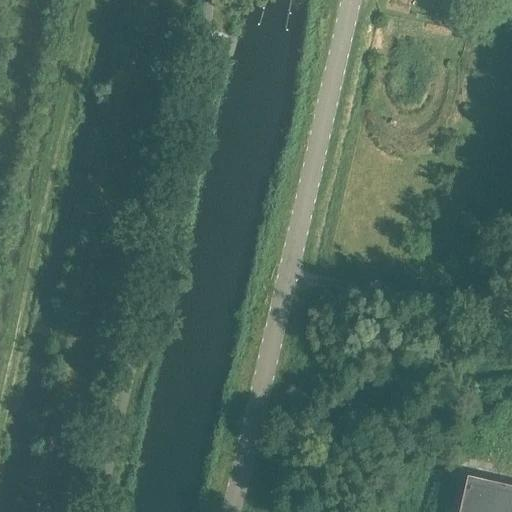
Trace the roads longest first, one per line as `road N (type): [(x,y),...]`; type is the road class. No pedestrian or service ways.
road 1 (unclassified): [(353,0),(231,511)]
road 2 (unknown): [(288,278),(511,306)]
